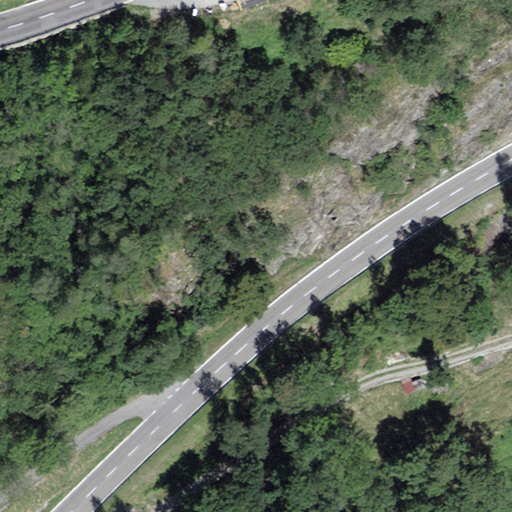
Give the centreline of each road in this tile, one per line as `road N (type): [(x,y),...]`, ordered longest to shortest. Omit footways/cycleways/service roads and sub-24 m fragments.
road 1 (tertiary): [(71,511),(289,308),(427,208),(511,159)]
road 2 (track): [(160,511),(285,419),(342,388),(511,338)]
road 3 (track): [(0,501),(169,395),(190,396)]
